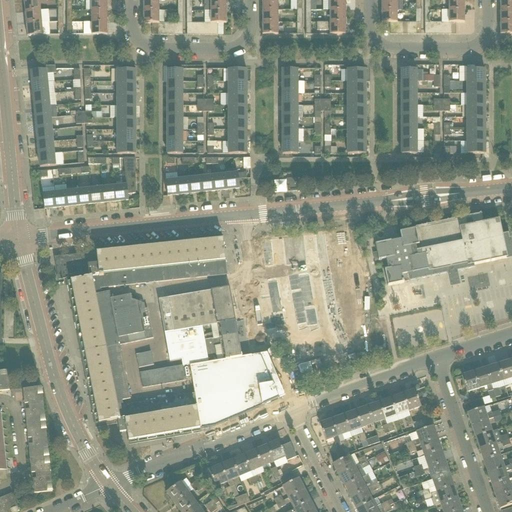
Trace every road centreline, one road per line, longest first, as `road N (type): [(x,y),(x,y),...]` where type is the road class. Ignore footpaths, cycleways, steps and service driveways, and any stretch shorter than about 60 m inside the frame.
road 1 (unclassified): [(242,216),(511,188)]
road 2 (unclassified): [(108,488),(55,382),(18,240)]
road 3 (unclassified): [(18,240),(242,216)]
road 4 (residential): [(108,488),(290,409)]
road 5 (residential): [(486,511),(437,358)]
road 6 (residential): [(290,409),(437,358)]
road 7 (residential): [(161,54),(243,50),(251,39),(251,0)]
